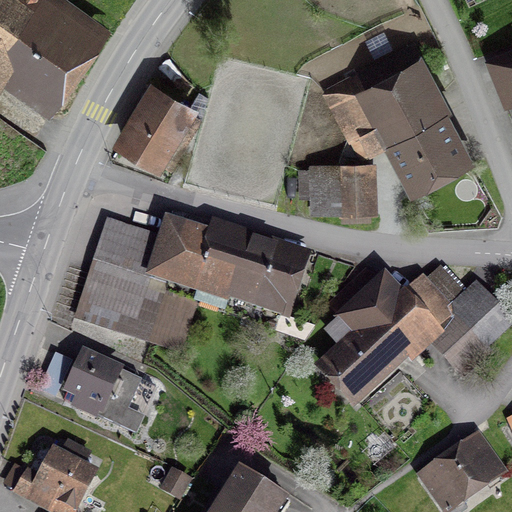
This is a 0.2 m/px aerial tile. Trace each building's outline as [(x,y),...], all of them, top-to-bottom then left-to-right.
[(0,0),(0,85),(44,116),(101,31),(56,0),(0,0)] [(511,53),(495,60),(511,102),(511,53)] [(445,117),(416,62),(351,96),(406,200),(467,169),(441,119),(445,117)] [(187,110),(145,86),(109,149),(151,173),(187,110)] [(369,219),(368,170),(310,172),(311,221),(369,219)] [(209,227),(207,236),(159,222),(154,240),(106,225),(75,327),(178,360),(192,310),(157,300),(161,288),(189,296),(284,323),(303,254),(209,227)] [(408,363),(424,348),(454,380),(509,329),(472,289),(448,312),(420,282),(399,301),(377,278),(331,322),(348,340),(313,372),(350,410),(404,358),(408,363)] [(95,427),(96,424),(135,440),(142,424),(124,416),(136,388),(114,378),(116,373),(77,357),(60,400),(66,402),(64,408),(70,411),(68,416),(95,427)] [(446,511),(501,473),(476,438),(417,479),(440,511),(446,511)] [(74,511),(80,500),(94,474),(81,468),(89,454),(68,443),(62,453),(56,450),(41,480),(26,472),(15,492),(52,511),(74,511)] [(273,511),(278,504),(229,474),(221,488),(206,511),(273,511)] [(177,500),(185,484),(169,476),(161,492),(177,500)] [(98,511),(80,500),(74,511),(98,511)]
